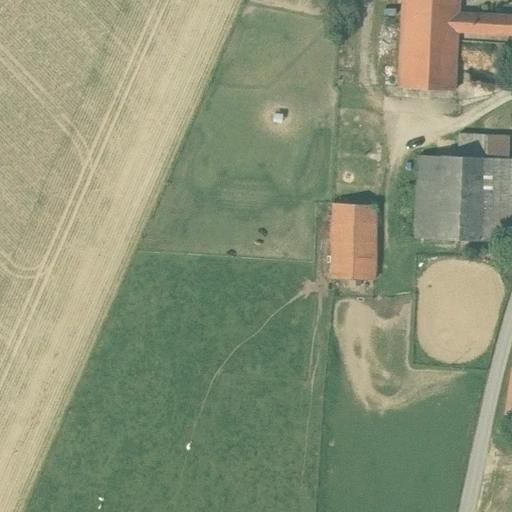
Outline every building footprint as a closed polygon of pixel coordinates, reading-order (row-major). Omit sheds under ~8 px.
[(458,0),(401,0),(396,87),(453,91),(457,32),(458,13),(458,0)] [(511,16),(458,13),(457,32),(511,35),(511,16)] [(511,136),(458,134),(457,157),(482,158),(510,159),(511,136)] [(438,156),(418,155),(415,238),(435,239),(438,156)] [(457,157),(438,156),(435,239),(479,241),(482,158),(457,157)] [(511,159),(510,159),(482,158),(479,241),(511,242),(511,159)] [(376,202),(328,201),(328,277),(375,277),(376,202)]
